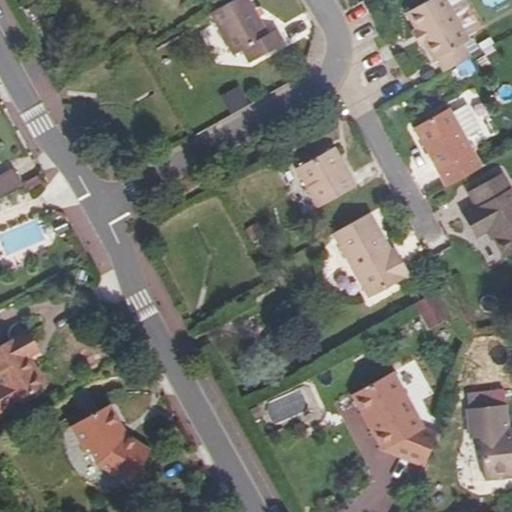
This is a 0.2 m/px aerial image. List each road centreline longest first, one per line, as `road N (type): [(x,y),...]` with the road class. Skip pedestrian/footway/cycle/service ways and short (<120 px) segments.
road 1 (residential): [(100,210),(330,74),(333,35),(314,0)]
road 2 (residential): [(100,210),(257,511)]
road 3 (residential): [(0,52),(100,210)]
